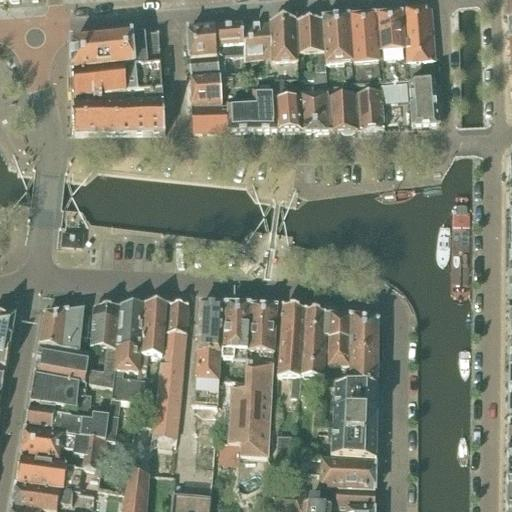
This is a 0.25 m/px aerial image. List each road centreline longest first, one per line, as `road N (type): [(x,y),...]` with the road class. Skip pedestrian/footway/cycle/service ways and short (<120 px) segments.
road 1 (residential): [(396,511),(398,328),(391,306),(313,291),(36,281)]
road 2 (residential): [(446,144),(50,148)]
road 3 (residential): [(488,511),(495,140)]
road 4 (residential): [(57,27),(382,0)]
road 5 (residential): [(36,281),(0,502)]
road 6 (residential): [(446,144),(440,0)]
road 7 (residential): [(494,0),(495,140)]
road 8 (residential): [(36,281),(50,148)]
road 9 (residential): [(26,29),(50,148)]
